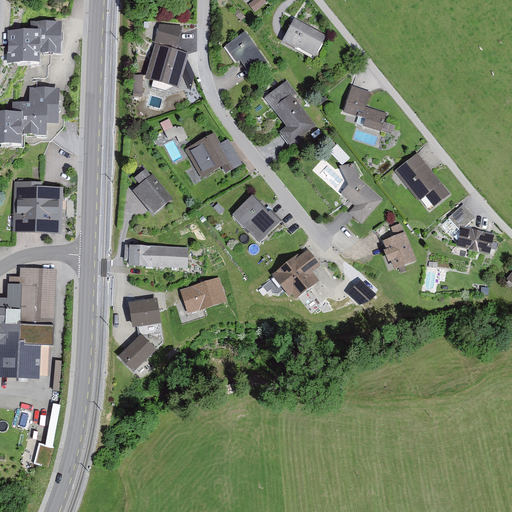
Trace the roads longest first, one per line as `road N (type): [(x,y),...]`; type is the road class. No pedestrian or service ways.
road 1 (residential): [(203,0),(211,93),(335,258)]
road 2 (secondary): [(52,511),(77,427),(88,255)]
road 3 (secondary): [(88,255),(97,0)]
